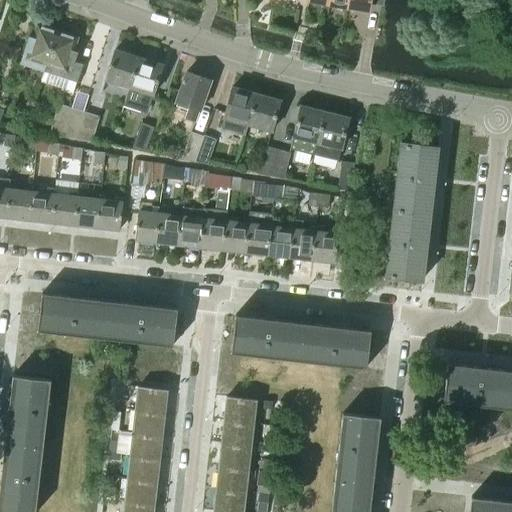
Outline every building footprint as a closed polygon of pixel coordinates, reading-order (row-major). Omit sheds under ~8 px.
[(348,0),(347,7),(367,10),(368,2),(381,4),(382,0),(348,0)] [(43,71),(45,65),(56,30),(52,29),(50,26),(44,24),(42,25),(36,24),(32,37),(28,36),(21,57),(19,63),(43,71)] [(56,30),(45,65),(43,71),(76,82),(82,63),(73,61),(76,51),(72,50),(77,37),(71,35),(70,32),(64,30),(61,32),(56,30)] [(104,80),(128,88),(138,56),(114,49),(104,80)] [(142,106),(147,108),(161,64),(138,56),(128,88),(123,105),(140,111),(142,106)] [(185,118),(195,122),(199,110),(200,110),(210,80),(185,72),(175,102),(189,106),(185,118)] [(223,118),(220,128),(244,135),(246,125),(255,93),(231,86),(223,118)] [(255,93),(246,125),(270,131),(279,99),(255,93)] [(49,134),(74,139),(82,111),(58,104),(49,134)] [(288,148),(313,155),(324,111),(300,105),(288,148)] [(82,111),(74,139),(91,142),(99,117),(82,111)] [(324,111),(313,155),(337,161),(340,149),(348,117),(324,111)] [(141,122),(131,150),(145,152),(154,127),(141,122)] [(181,159),(194,162),(202,137),(190,132),(181,159)] [(4,133),(3,145),(13,146),(15,134),(4,133)] [(203,135),(202,137),(194,162),(207,164),(215,140),(203,135)] [(27,138),(26,149),(36,150),(37,141),(37,139),(27,138)] [(59,144),(47,143),(46,155),(58,156),(59,144)] [(436,146),(400,143),(385,276),(421,280),(436,146)] [(258,172),(270,175),(277,149),(264,146),(258,172)] [(81,160),(82,148),(71,147),(70,159),(81,160)] [(270,175),(282,178),(289,152),(277,149),(270,175)] [(103,164),(104,153),(95,152),(94,163),(103,164)] [(128,157),(117,156),(116,167),(126,168),(127,169),(128,157)] [(132,184),(146,185),(150,182),(161,183),(162,175),(163,165),(135,160),(132,184)] [(337,189),(350,191),(353,163),(340,161),(337,189)] [(184,180),(185,169),(169,167),(167,179),(184,180)] [(184,180),(182,197),(187,197),(193,198),(196,170),(185,169),(184,180)] [(220,175),(219,188),(229,189),(230,177),(220,175)] [(0,216),(5,217),(8,189),(10,179),(0,177),(0,216)] [(240,179),(240,178),(230,177),(229,189),(239,190),(240,179)] [(265,183),(263,197),(273,198),(275,185),(265,183)] [(273,198),(283,199),(285,186),(275,185),(273,198)] [(46,193),(31,191),(28,219),(50,222),(54,194),(54,188),(46,187),(46,193)] [(5,217),(28,219),(31,191),(8,189),(5,217)] [(309,192),(308,205),(318,206),(319,194),(309,192)] [(50,222),(73,224),(76,197),(54,194),(50,222)] [(319,194),(318,206),(328,207),(330,195),(319,194)] [(73,224),(96,227),(99,199),(76,197),(73,224)] [(99,199),(96,227),(119,230),(122,202),(99,199)] [(137,211),(134,239),(154,242),(158,213),(159,206),(151,206),(151,203),(139,201),(137,211)] [(158,213),(154,242),(177,244),(180,216),(167,214),(168,207),(159,206),(158,213)] [(180,216),(177,244),(199,247),(203,218),(204,209),(181,206),(180,216)] [(203,218),(199,247),(221,249),(225,221),(226,210),(204,208),(204,209),(203,218)] [(247,223),(243,252),(266,254),(270,217),(271,217),(272,214),(248,212),(247,223)] [(270,217),(266,254),(288,257),(292,228),(279,227),(280,218),(271,217),(270,217)] [(292,228),(288,257),(311,260),(314,231),(302,230),(303,220),(293,219),(292,229),(292,228)] [(225,221),(221,249),(243,252),(247,223),(225,221)] [(314,231),(311,260),(333,262),(337,234),(322,232),(323,226),(315,225),(314,231)] [(37,330),(172,346),(175,322),(176,308),(41,293),(37,330)] [(233,329),(231,352),(366,368),(367,358),(370,331),(370,330),(235,314),(233,329)] [(447,364),(443,401),(511,408),(511,370),(447,363),(447,364)] [(0,488),(0,510),(15,511),(34,511),(49,380),(13,376),(0,488)] [(166,390),(137,387),(134,410),(164,413),(166,390)] [(255,400),(226,396),(223,420),(252,423),(255,400)] [(164,413),(134,410),(132,433),(161,436),(164,413)] [(330,511),(367,511),(379,418),(342,414),(330,511)] [(252,423),(223,420),(220,443),(250,446),(252,423)] [(161,436),(132,433),(129,456),(159,459),(161,436)] [(250,446),(220,443),(218,465),(247,469),(250,446)] [(159,459),(129,456),(127,478),(156,482),(159,459)] [(247,469),(218,465),(215,488),(245,491),(247,469)] [(156,482),(127,478),(124,501),(154,504),(156,482)] [(242,511),(245,491),(215,488),(213,511),(221,511),(242,511)] [(470,497),(468,511),(511,511),(511,501),(470,496),(470,497)] [(152,511),(154,504),(124,501),(123,511),(152,511)]
